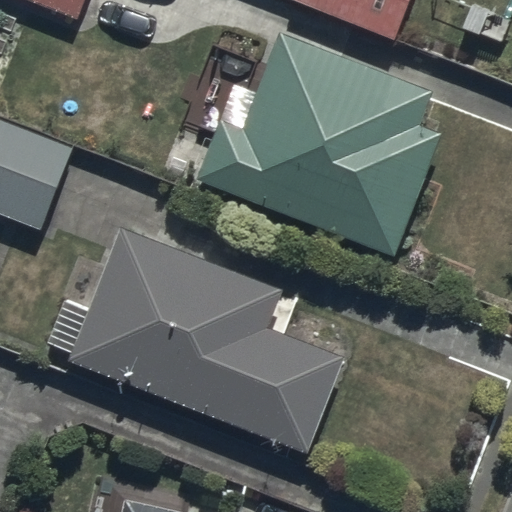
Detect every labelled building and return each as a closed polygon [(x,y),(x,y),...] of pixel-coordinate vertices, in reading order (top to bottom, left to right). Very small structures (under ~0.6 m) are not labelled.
[(30,0),(86,22),(95,0),(30,0)] [(304,0),(401,37),(415,0),(304,0)] [(210,182),(403,250),(454,105),(262,37),(210,182)] [(0,212),(45,230),(76,152),(0,121),(0,212)] [(79,358),(316,451),(353,359),(273,327),(287,291),(130,230),(79,358)] [(388,343),(376,373),(452,404),(464,375),(388,343)]
